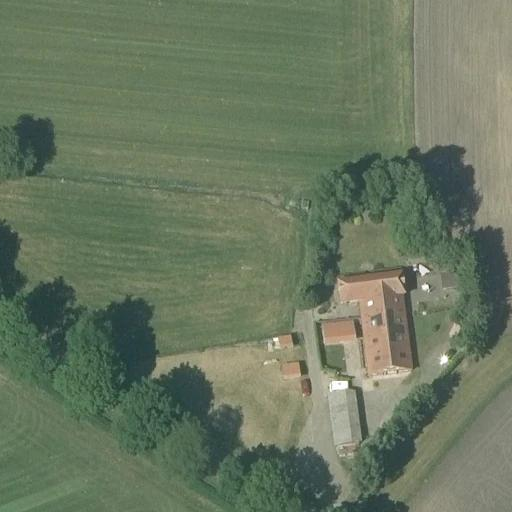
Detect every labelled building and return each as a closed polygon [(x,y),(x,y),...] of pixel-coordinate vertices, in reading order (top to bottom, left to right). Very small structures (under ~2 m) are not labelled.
[(410,372),(401,298),(403,298),(401,280),(339,288),(341,306),(358,304),(368,378),(410,372)] [(466,332),(453,327),(448,338),(461,344),(466,332)] [(288,339),(277,341),(279,353),(290,351),(288,339)] [(297,365),(280,367),(282,381),(299,379),(297,365)] [(329,415),(331,432),(333,450),(362,447),(360,429),(357,412),(355,395),(327,398),(329,415)]
